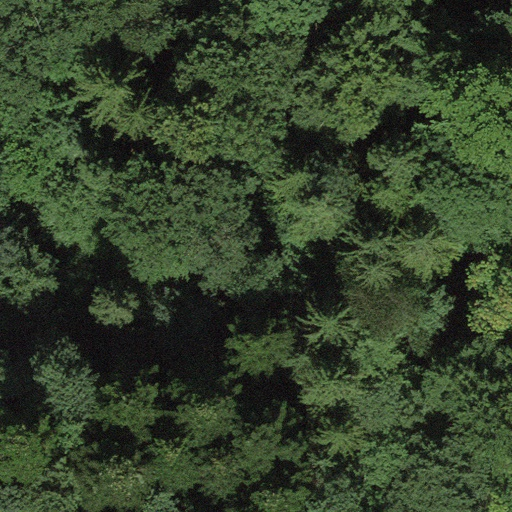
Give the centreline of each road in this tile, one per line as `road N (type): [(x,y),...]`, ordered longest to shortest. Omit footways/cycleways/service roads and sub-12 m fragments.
road 1 (track): [(174,0),(229,55),(309,323),(313,511)]
road 2 (track): [(389,511),(430,429),(496,247),(511,236)]
